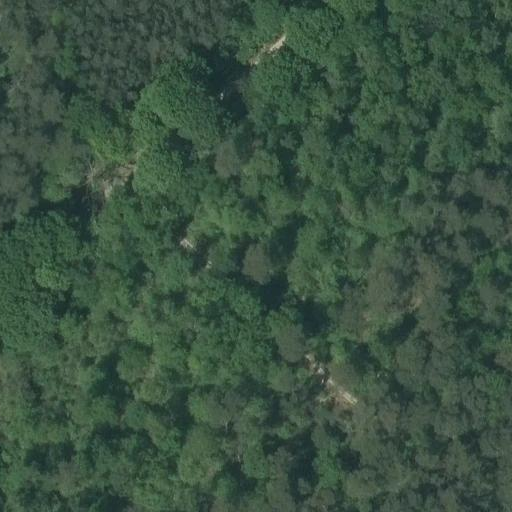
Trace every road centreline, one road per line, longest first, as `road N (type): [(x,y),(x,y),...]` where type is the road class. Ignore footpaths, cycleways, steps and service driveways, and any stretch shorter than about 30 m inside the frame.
road 1 (track): [(115,183),(470,511)]
road 2 (track): [(327,0),(115,183)]
road 3 (track): [(38,0),(54,76),(115,183)]
road 4 (track): [(115,183),(0,316)]
